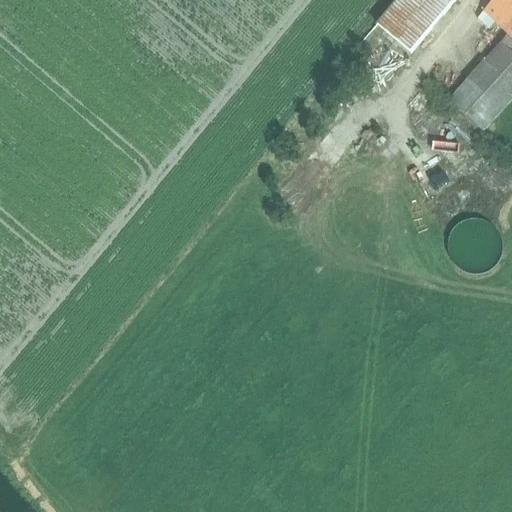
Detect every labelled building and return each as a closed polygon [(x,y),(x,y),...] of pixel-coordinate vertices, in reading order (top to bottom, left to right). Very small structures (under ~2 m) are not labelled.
[(403,0),(381,27),(411,53),(456,0),(403,0)] [(511,0),(493,0),(486,9),(497,20),(511,33),(511,0)] [(486,9),(479,16),(491,26),(497,20),(486,9)] [(511,48),(504,41),(450,99),(484,130),(511,98),(511,48)] [(481,220),(476,220),(470,220),(464,222),(459,226),(454,230),(451,235),(449,241),(448,248),(449,254),(451,260),(454,265),(459,269),(464,273),(470,275),(476,275),(481,275),(487,273),(491,271),(496,267),(499,263),(502,258),(503,253),(504,248),(503,242),(502,237),(499,232),(496,228),(491,224),(487,222),(481,220)]
